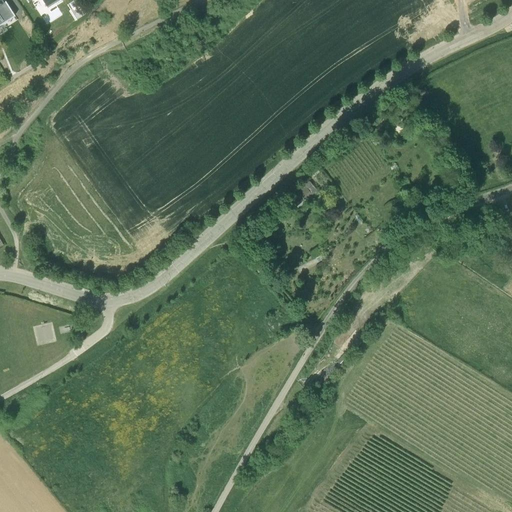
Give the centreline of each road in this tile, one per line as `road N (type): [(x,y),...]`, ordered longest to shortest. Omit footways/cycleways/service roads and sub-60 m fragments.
road 1 (residential): [(109,302),(158,284),(354,105),(511,14)]
road 2 (unclassified): [(213,511),(320,331),(365,271),(415,231),(511,189)]
road 3 (residential): [(0,399),(101,332),(109,302)]
